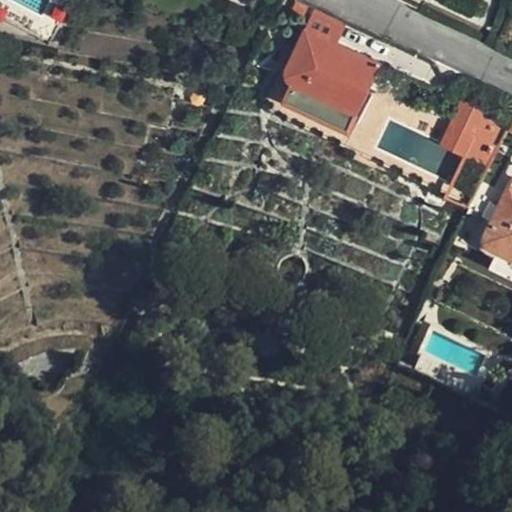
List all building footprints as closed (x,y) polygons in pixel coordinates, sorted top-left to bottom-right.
[(300,0),(296,0),(290,12),(301,18),(308,4),(300,0)] [(401,0),(401,1),(423,11),(428,0),(401,0)] [(382,61),(353,47),(349,54),(340,49),(343,42),(337,39),(345,23),(315,8),(307,26),(305,25),(293,52),(303,57),(293,79),(359,109),(382,61)] [(353,47),(343,42),(340,49),(349,54),(353,47)] [(288,73),(293,79),(303,57),(293,52),(288,61),(287,66),(288,73)] [(350,127),(359,109),(293,79),(284,95),(350,127)] [(464,96),(451,124),(477,136),(491,108),(464,96)] [(477,158),(499,112),(491,108),(477,136),(451,124),(442,142),(466,153),(477,158)] [(499,112),(477,158),(488,164),(511,118),(499,112)] [(494,241),(500,245),(511,250),(511,183),(510,183),(489,226),(488,230),(488,235),(491,239),(494,241)] [(511,273),(511,250),(500,245),(491,263),(511,273)] [(418,357),(410,372),(423,377),(472,401),(479,386),(418,357)]
